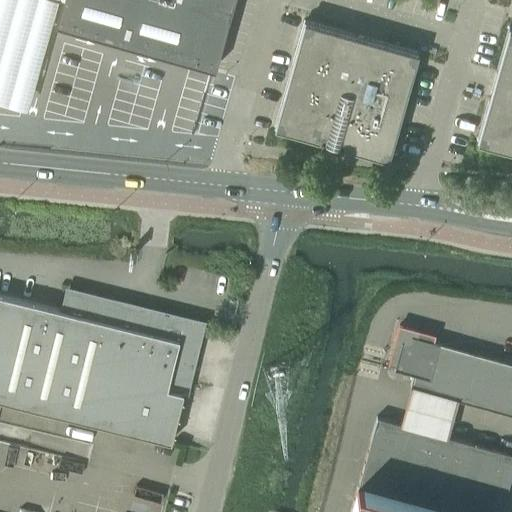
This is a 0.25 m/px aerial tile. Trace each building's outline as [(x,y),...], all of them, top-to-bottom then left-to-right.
[(0,0),(0,100),(24,107),(54,0),(0,0)] [(60,0),(54,24),(209,68),(228,0),(60,0)] [(273,128),(366,154),(387,160),(418,52),(303,20),(273,128)] [(511,152),(511,28),(508,28),(476,142),(511,152)] [(182,392),(199,323),(158,313),(67,291),(62,310),(0,295),(0,400),(170,443),(182,392)] [(404,344),(400,343),(393,370),(412,375),(409,386),(511,414),(511,363),(412,336),(411,340),(404,344)] [(500,511),(511,470),(511,454),(431,432),(430,436),(423,434),(424,431),(376,417),(349,511),(500,511)]
